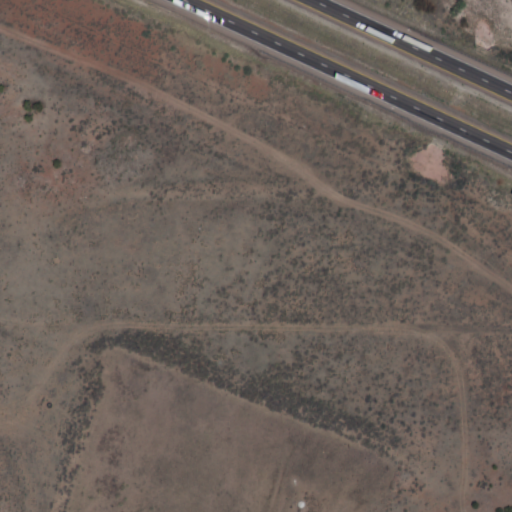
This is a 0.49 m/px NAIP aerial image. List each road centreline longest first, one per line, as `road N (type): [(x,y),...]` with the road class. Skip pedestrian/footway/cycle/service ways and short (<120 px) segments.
road 1 (motorway): [(177,0),(511,154)]
road 2 (motorway): [(511,92),(313,0)]
